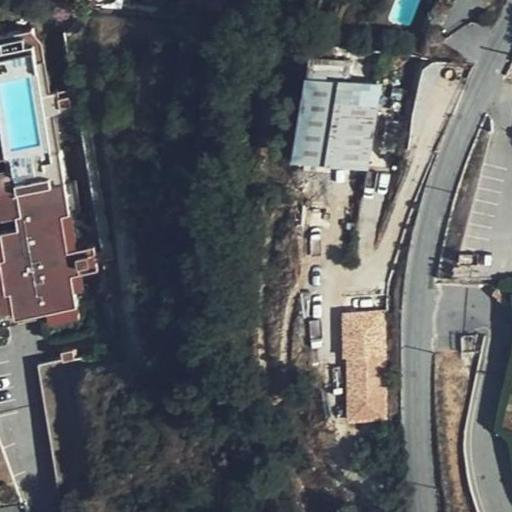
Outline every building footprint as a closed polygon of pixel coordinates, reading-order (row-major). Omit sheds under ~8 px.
[(37,26),(3,30),(5,50),(0,51),(1,61),(40,57),(37,26)] [(298,154),(372,164),(382,93),(345,88),(348,67),(310,62),(298,154)] [(20,164),(22,184),(68,178),(66,158),(20,164)] [(82,316),(75,264),(100,261),(98,243),(78,246),(69,180),(20,187),(16,163),(0,165),(0,196),(5,234),(0,234),(0,289),(3,312),(49,305),(51,321),(82,316)] [(353,349),(388,348),(388,307),(349,308),(350,349),(353,349)] [(389,412),(388,348),(353,349),(353,413),(389,412)]
